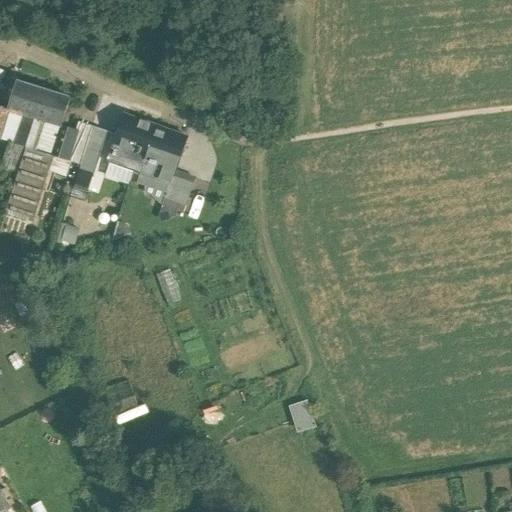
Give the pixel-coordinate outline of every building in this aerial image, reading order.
[(44,90),(17,82),(8,109),(8,110),(24,116),(35,119),(44,90)] [(70,98),(44,90),(35,119),(45,122),(61,127),(62,126),(70,98)] [(8,109),(0,107),(0,135),(8,110),(8,109)] [(35,119),(24,116),(15,144),(26,147),(35,119)] [(157,127),(127,116),(110,162),(140,172),(157,127)] [(45,122),(35,119),(26,147),(36,151),(45,122)] [(77,131),(62,126),(61,127),(52,156),(67,161),(72,144),(77,131)] [(80,165),(75,183),(88,187),(92,175),(94,176),(108,132),(92,127),(86,149),(80,165)] [(140,172),(138,179),(168,190),(175,172),(177,166),(176,165),(186,138),(187,139),(187,138),(157,127),(140,172)] [(86,149),(72,144),(67,161),(80,165),(86,149)] [(194,179),(175,172),(168,190),(163,204),(183,211),(194,179)] [(308,399),(289,404),(296,430),(315,424),(308,399)] [(0,488),(0,511),(10,507),(0,488)]
